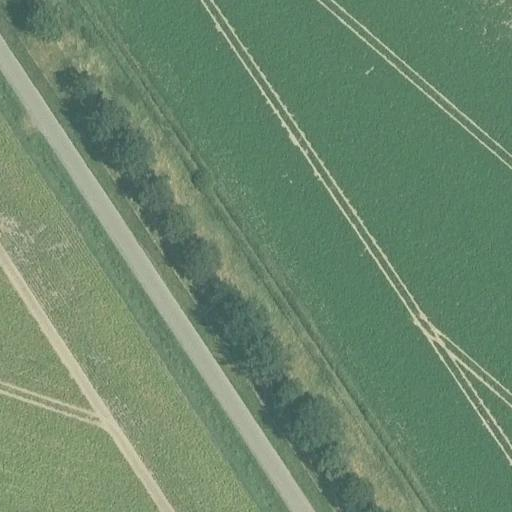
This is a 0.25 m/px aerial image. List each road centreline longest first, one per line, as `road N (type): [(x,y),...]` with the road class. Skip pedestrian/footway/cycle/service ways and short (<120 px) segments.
road 1 (track): [(391,511),(57,0)]
road 2 (unclassified): [(303,511),(0,49)]
